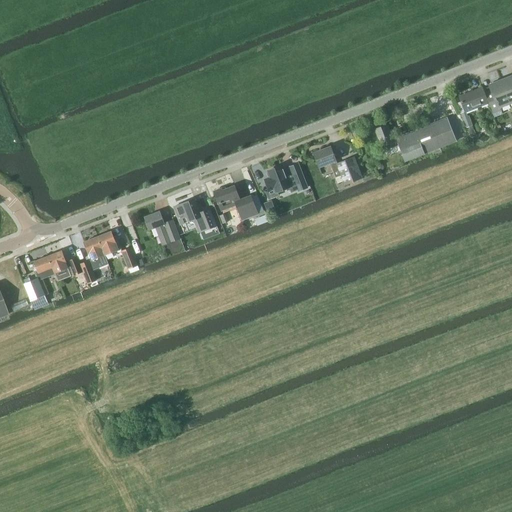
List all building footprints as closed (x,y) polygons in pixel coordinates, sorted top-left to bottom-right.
[(500,79),(509,103),(511,101),(511,77),(511,75),(500,79)] [(509,103),(500,79),(489,83),(492,90),(486,93),(487,96),(486,96),(488,102),(493,117),(496,116),(495,112),(502,109),(501,106),(509,103)] [(482,88),(460,96),(465,111),(488,102),(486,96),(482,88)] [(466,112),(462,114),(467,128),(473,125),(469,115),(468,115),(466,112)] [(447,119),(397,138),(400,143),(406,161),(456,141),(447,119)] [(388,125),(376,130),(384,150),(400,143),(397,138),(394,139),(388,125)] [(331,146),(314,153),(319,167),(330,163),(333,170),(339,168),(337,163),(331,146)] [(354,157),(337,163),(339,168),(333,170),(335,177),(342,175),(345,183),(362,177),(354,157)] [(270,177),(264,179),(269,190),(274,188),(276,193),(290,188),(291,193),(298,190),(299,191),(309,188),(299,163),(289,166),(289,168),(285,169),(283,164),(267,170),(270,177)] [(223,188),(214,191),(218,202),(217,202),(218,204),(221,203),(223,208),(232,205),(233,206),(237,204),(243,220),(258,214),(251,195),(240,200),(235,186),(224,190),(223,188)] [(195,199),(175,207),(179,219),(182,218),(184,223),(194,220),(195,221),(197,221),(201,231),(217,225),(210,209),(200,212),(195,199)] [(160,213),(146,218),(150,229),(157,226),(160,236),(168,233),(171,243),(181,239),(173,220),(164,224),(160,213)] [(112,231),(98,236),(106,255),(121,249),(118,241),(116,242),(112,231)] [(88,283),(97,280),(92,266),(99,264),(100,261),(99,258),(106,255),(98,236),(85,242),(89,253),(90,253),(93,260),(81,264),(88,283)] [(131,248),(122,251),(129,269),(138,265),(131,248)] [(62,251),(48,256),(54,271),(61,269),(65,279),(76,274),(73,265),(67,267),(65,262),(66,262),(62,251)] [(48,256),(35,261),(39,272),(40,272),(42,278),(55,273),(54,271),(48,256)] [(38,279),(25,284),(34,307),(47,302),(38,279)]
